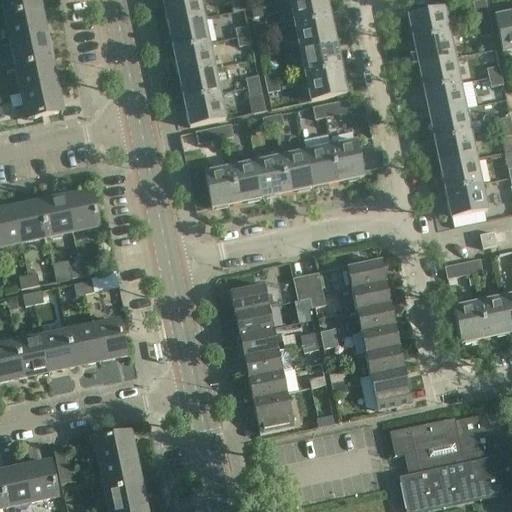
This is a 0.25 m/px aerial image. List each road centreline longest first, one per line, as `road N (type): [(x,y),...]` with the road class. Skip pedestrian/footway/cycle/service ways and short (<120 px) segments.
road 1 (residential): [(168,267),(408,219)]
road 2 (residential): [(381,0),(368,27),(408,219)]
road 3 (residential): [(408,219),(438,360),(460,381),(511,377)]
road 4 (residential): [(0,434),(196,392)]
road 5 (residential): [(168,267),(138,124)]
road 6 (residential): [(63,0),(84,97),(104,109),(109,130)]
road 7 (residential): [(196,392),(168,267)]
road 8 (residential): [(138,124),(113,0)]
road 9 (residential): [(221,511),(196,392)]
